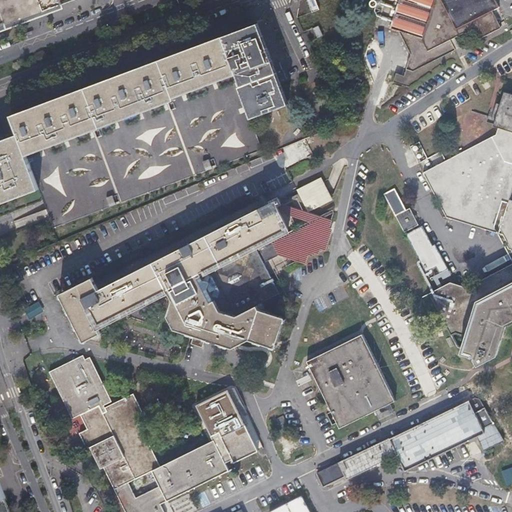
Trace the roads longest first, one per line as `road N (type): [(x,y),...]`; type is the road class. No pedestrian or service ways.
road 1 (tertiary): [(0,84),(228,0)]
road 2 (tertiary): [(156,0),(0,56)]
road 3 (tertiary): [(59,511),(0,358)]
